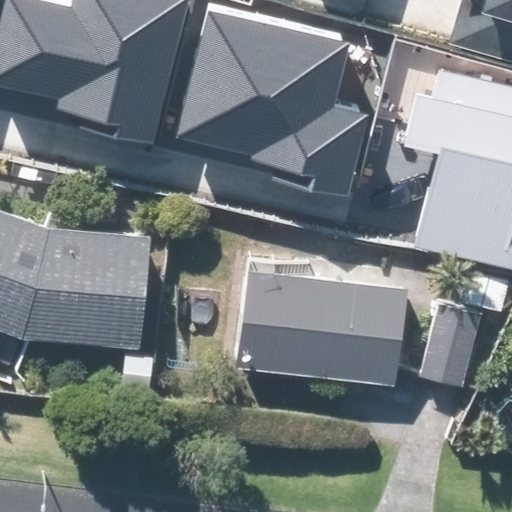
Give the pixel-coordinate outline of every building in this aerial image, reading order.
[(141,147),(174,0),(59,0),(58,4),(42,0),(5,0),(0,26),(0,91),(60,105),(55,128),(141,147)] [(511,0),(455,0),(443,46),(511,64),(511,0)] [(347,37),(202,3),(170,138),(342,179),(360,108),(332,101),(347,37)] [(511,92),(418,68),(390,176),(433,187),(416,253),(511,278),(511,92)] [(145,231),(0,196),(0,316),(131,347),(145,231)] [(398,286),(231,274),(223,375),(390,387),(398,286)]
